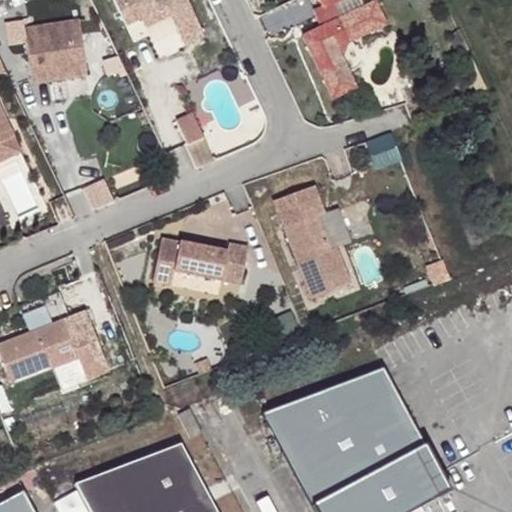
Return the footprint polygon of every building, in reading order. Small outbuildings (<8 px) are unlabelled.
[(114,0),(128,28),(143,21),(168,9),(172,18),(187,48),(207,39),(188,0),(114,0)] [(347,0),(320,0),(325,10),(347,0)] [(376,2),(304,37),(334,100),(358,89),(344,59),(349,45),(388,26),(376,2)] [(168,9),(143,21),(147,30),(172,18),(168,9)] [(81,23),(26,32),(35,86),(90,78),(81,23)] [(0,146),(16,139),(0,104),(0,146)] [(195,119),(179,126),(189,147),(204,140),(195,119)] [(0,165),(23,154),(16,139),(0,146),(0,165)] [(216,163),(204,140),(189,147),(201,169),(216,163)] [(93,211),(119,199),(109,178),(84,190),(93,211)] [(314,188),(274,203),(285,231),(313,302),(351,287),(337,251),(331,253),(317,218),(324,215),(314,188)] [(224,256),(157,243),(149,284),(167,288),(170,275),(237,288),(244,252),(226,248),(224,256)] [(83,316),(0,347),(0,368),(7,387),(74,361),(83,384),(105,375),(83,316)] [(317,511),(409,511),(449,491),(383,367),(265,412),(317,511)] [(190,441),(203,435),(190,410),(177,417),(190,441)] [(216,511),(181,446),(74,486),(87,511),(216,511)] [(34,511),(23,492),(0,504),(0,511),(34,511)]
